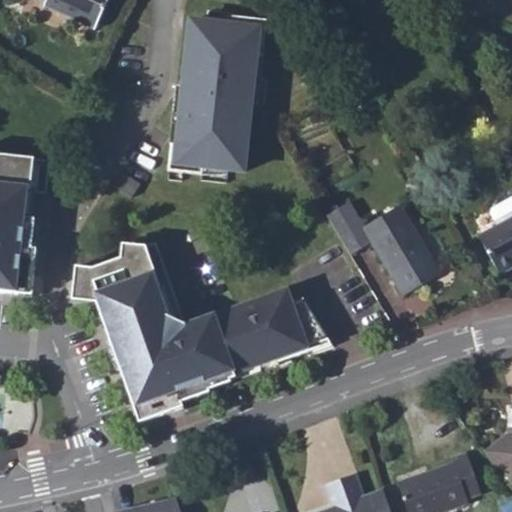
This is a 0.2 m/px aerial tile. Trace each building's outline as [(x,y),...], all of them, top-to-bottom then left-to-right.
[(44,4),(94,28),(107,0),(46,0),(46,1),(44,4)] [(240,22),(198,19),(188,112),(183,112),(178,161),(190,163),(189,169),(210,172),(211,165),(252,170),(262,75),(267,76),(272,29),(262,28),(263,18),(240,15),(240,22)] [(15,290),(33,291),(36,265),(31,264),(35,220),(29,220),(30,211),(33,193),(46,194),(50,161),(0,155),(0,293),(15,295),(15,290)] [(511,199),(494,209),(490,217),(498,229),(481,240),(501,273),(511,266),(511,199)] [(325,218),(349,257),(373,244),(404,296),(440,274),(398,208),(364,230),(348,204),(325,218)] [(292,304),(287,291),(235,310),(186,327),(156,244),(144,248),(120,246),(120,259),(93,269),(75,267),(73,295),(95,297),(110,337),(114,336),(125,367),(121,369),(135,408),(139,406),(145,422),(170,413),(168,409),(180,404),(182,409),(199,403),(197,398),(211,393),(207,384),(229,376),(230,380),(237,378),(235,374),(276,359),(278,363),(309,352),(308,348),(329,340),(305,299),(292,304)] [(506,430),(478,450),(510,493),(511,491),(511,430),(511,431),(506,430)] [(450,464),(395,483),(404,511),(448,511),(465,506),(464,501),(479,496),(466,454),(449,460),(450,464)] [(387,511),(381,492),(361,498),(353,475),(325,485),(331,508),(318,511),(387,511)] [(180,511),(176,499),(119,511),(180,511)]
